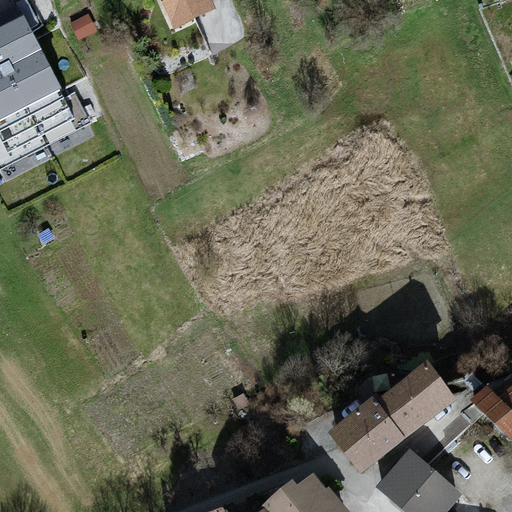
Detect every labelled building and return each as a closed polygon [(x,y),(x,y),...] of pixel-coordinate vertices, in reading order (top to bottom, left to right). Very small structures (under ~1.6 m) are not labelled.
[(162,0),(174,25),(214,7),(211,0),(162,0)] [(17,11),(0,19),(0,131),(64,98),(17,11)] [(425,361),(376,401),(403,436),(453,398),(425,361)] [(489,391),(472,405),(511,453),(511,397),(502,406),(489,391)] [(329,430),(359,470),(403,436),(376,401),(372,396),(329,430)] [(411,452),(381,488),(409,511),(440,511),(458,491),(411,452)] [(299,486),(268,511),(267,511),(342,511),(317,481),(303,492),(299,486)]
